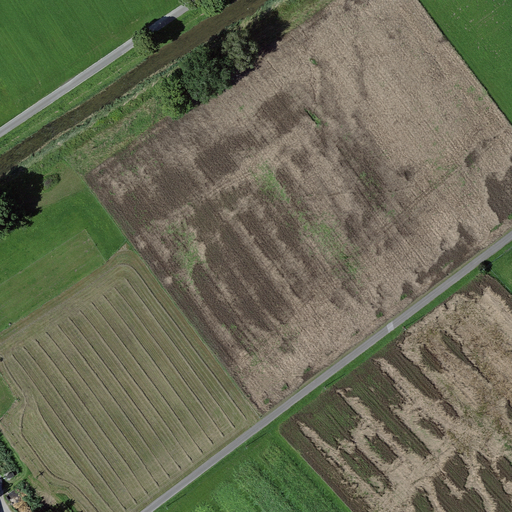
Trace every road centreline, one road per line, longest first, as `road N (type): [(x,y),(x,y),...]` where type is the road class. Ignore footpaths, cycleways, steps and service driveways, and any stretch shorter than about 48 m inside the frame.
road 1 (track): [(511,238),(147,511)]
road 2 (track): [(0,132),(194,0)]
